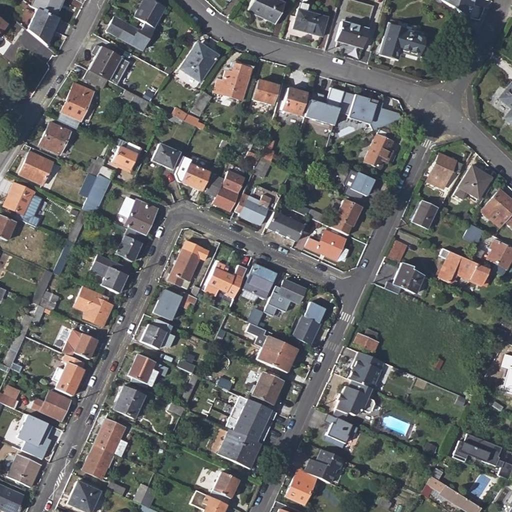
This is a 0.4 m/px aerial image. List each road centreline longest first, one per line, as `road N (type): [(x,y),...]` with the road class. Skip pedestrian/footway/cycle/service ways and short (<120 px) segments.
road 1 (residential): [(39,511),(169,224),(190,217),(355,293)]
road 2 (residential): [(184,0),(242,43),(405,90),(441,109)]
road 3 (residential): [(355,293),(257,511)]
road 4 (residential): [(441,109),(355,293)]
road 5 (residential): [(99,0),(26,120)]
road 6 (residential): [(500,0),(441,109)]
